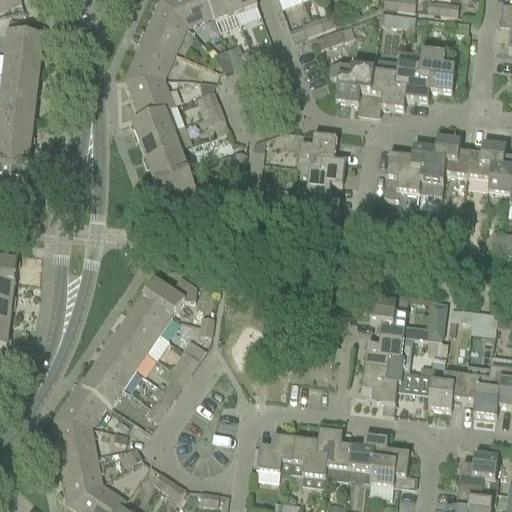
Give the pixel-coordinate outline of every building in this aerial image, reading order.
[(0,0),(0,17),(21,9),(17,0),(0,0)] [(204,0),(175,0),(160,6),(187,34),(213,24),(214,25),(204,0)] [(236,21),(227,0),(204,0),(214,25),(215,28),(236,21)] [(251,0),(227,0),(236,21),(257,13),(251,0)] [(398,4),(396,16),(405,17),(407,5),(398,4)] [(414,18),(416,6),(407,5),(405,17),(414,18)] [(187,34),(160,6),(142,45),(175,60),(187,34)] [(441,10),(439,21),(448,23),(450,11),(441,10)] [(457,24),(458,12),(450,11),(448,23),(457,24)] [(511,12),(502,11),(500,22),(511,23),(511,12)] [(330,20),(310,27),(315,40),(323,37),(335,32),(330,20)] [(391,21),(390,32),(401,34),(403,23),(391,21)] [(413,35),(415,24),(403,23),(401,34),(413,35)] [(41,65),(43,43),(35,42),(37,30),(9,27),(5,61),(41,65)] [(302,32),(290,36),(294,47),(306,43),(315,40),(310,27),(301,31),(302,32)] [(464,41),(465,31),(456,30),(455,40),(464,41)] [(340,37),(314,46),(317,53),(318,58),(344,48),(340,37)] [(163,87),(175,60),(142,45),(125,85),(163,87)] [(262,65),(258,54),(249,57),(254,68),(262,65)] [(254,68),(249,57),(241,60),(245,71),(254,68)] [(38,86),(41,65),(5,61),(3,82),(38,86)] [(452,100),(455,77),(443,75),(445,64),(421,61),(420,72),(419,84),(430,86),(429,97),(452,100)] [(420,72),(397,69),(396,80),(395,93),(406,94),(405,106),(427,109),(429,97),(430,86),(419,84),(420,72)] [(360,100),(371,101),(374,78),(331,72),(330,85),(338,86),(335,108),(358,111),(360,100)] [(396,80),(374,78),(371,101),(382,103),(380,114),(403,117),(405,106),(406,94),(395,93),(396,80)] [(36,108),(38,86),(3,82),(0,104),(36,108)] [(163,87),(125,85),(140,126),(165,116),(165,118),(174,114),(163,87)] [(0,125),(33,129),(36,108),(0,104),(0,125)] [(221,119),(218,110),(207,114),(210,123),(221,119)] [(165,116),(140,126),(131,129),(139,150),(172,137),(165,118),(165,116)] [(224,127),(221,119),(210,123),(213,131),(224,127)] [(0,147),(31,151),(33,129),(0,125),(0,147)] [(180,157),(172,137),(139,150),(147,170),(180,157)] [(334,168),(337,145),(314,142),(312,154),(300,152),(297,175),(309,177),(309,176),(321,178),(323,167),(334,168)] [(437,145),(435,156),(436,156),(434,168),(445,169),(444,181),(444,182),(466,184),(469,161),(459,159),(460,148),(437,145)] [(0,168),(28,172),(31,151),(0,147),(0,168)] [(480,162),(469,161),(466,184),(489,187),(491,175),(502,177),(503,165),(504,165),(505,154),(482,151),(480,162)] [(436,156),(435,156),(413,153),(411,165),(412,165),(410,176),(421,178),(420,190),(419,201),(441,204),(444,182),(444,181),(445,169),(434,168),(436,156)] [(188,177),(180,157),(147,170),(154,190),(188,177)] [(252,158),(251,170),(263,172),(264,160),(252,158)] [(245,170),(246,161),(234,160),(233,168),(245,170)] [(420,190),(421,178),(410,176),(412,165),(411,165),(389,162),(383,205),(394,206),(397,207),(398,199),(419,201),(420,190)] [(511,166),(504,165),(503,165),(502,177),(491,175),(489,187),(487,199),(510,202),(511,189),(511,166)] [(345,169),(334,168),(323,167),(321,178),(309,176),(309,177),(306,199),(329,202),(331,191),(342,193),(345,169)] [(25,194),(28,172),(0,168),(0,202),(12,204),(13,193),(25,194)] [(244,179),(245,170),(233,168),(232,177),(244,179)] [(261,184),(263,172),(251,170),(249,182),(261,184)] [(196,198),(188,177),(154,190),(162,211),(196,198)] [(258,206),(259,194),(249,192),(247,204),(258,206)] [(328,213),(329,202),(306,199),(303,222),(314,223),(312,234),(336,238),(340,215),(328,213)] [(460,235),(461,224),(450,222),(448,233),(460,235)] [(472,236),(473,225),(461,224),(460,235),(472,236)] [(414,240),(412,253),(421,254),(423,237),(414,236),(414,240)] [(412,253),(414,240),(390,237),(389,249),(389,250),(412,253)] [(502,261),(505,240),(493,239),(490,259),(502,261)] [(511,241),(505,240),(502,261),(511,262),(511,241)] [(0,264),(0,286),(14,288),(17,266),(0,264)] [(171,298),(155,286),(142,305),(172,325),(184,308),(185,308),(195,309),(196,295),(180,284),(171,298)] [(0,308),(12,310),(14,288),(0,286),(0,308)] [(172,325),(142,305),(130,322),(160,343),(172,325)] [(381,331),(379,342),(403,345),(408,309),(395,307),(395,309),(372,306),(369,330),(381,331)] [(0,330),(9,331),(12,310),(0,308),(0,330)] [(432,310),(427,346),(442,348),(447,312),(432,310)] [(460,317),(459,328),(471,330),(473,319),(460,317)] [(471,330),(470,340),(494,343),(496,333),(497,322),(486,320),(478,319),(473,319),(471,330)] [(160,343),(130,322),(118,340),(147,360),(160,343)] [(212,335),(213,326),(202,325),(200,334),(212,335)] [(0,352),(6,353),(9,331),(0,330),(0,352)] [(211,344),(212,335),(200,334),(199,342),(211,344)] [(147,360),(118,340),(106,358),(135,378),(147,360)] [(399,379),(403,345),(379,342),(378,353),(367,352),(364,375),(387,378),(399,379)] [(429,348),(427,360),(438,362),(440,350),(429,348)] [(135,378),(106,358),(94,375),(123,395),(135,378)] [(193,376),(198,369),(182,358),(177,366),(193,376)] [(123,395),(94,375),(82,393),(111,413),(123,395)] [(429,403),(430,392),(431,384),(419,382),(419,381),(399,379),(387,378),(364,375),(361,398),(372,399),(371,410),(383,412),(382,422),(393,423),(396,399),(429,403)] [(186,387),(170,376),(165,384),(181,394),(186,387)] [(511,390),(511,391),(511,383),(511,378),(490,376),(488,387),(489,387),(487,399),(498,401),(497,412),(511,414),(511,390)] [(452,407),(463,408),(466,384),(443,381),(442,393),(430,392),(429,403),(427,415),(451,418),(452,407)] [(487,399),(489,387),(488,387),(466,384),(463,408),(474,409),(473,421),(496,424),(497,412),(498,401),(487,399)] [(111,413),(82,393),(78,390),(53,427),(91,436),(90,435),(106,412),(110,414),(111,413)] [(169,412),(173,404),(164,398),(159,405),(169,412)] [(156,430),(161,422),(151,416),(146,423),(156,430)] [(96,463),(91,436),(53,427),(61,470),(96,463)] [(349,478),(352,454),(341,453),(342,441),(319,438),(317,450),(318,450),(316,461),(328,463),(326,475),(349,478)] [(281,468),(292,470),(295,447),(272,444),(271,455),(259,454),(256,478),(280,481),(281,468)] [(363,455),(352,454),(349,478),(363,480),(361,491),(369,492),(371,481),(373,468),(384,470),(385,458),(386,458),(387,447),(364,444),(363,455)] [(318,450),(317,450),(295,447),(292,470),(291,482),(325,486),(326,475),(328,463),(316,461),(318,450)] [(408,461),(386,458),(385,458),(384,470),(373,468),(371,481),(369,492),(393,495),(394,483),(406,484),(408,461)] [(495,488),(497,465),(474,462),(472,474),(461,472),(458,495),(496,500),(498,488),(495,488)] [(70,511),(101,492),(96,463),(61,470),(69,511),(70,511)] [(160,495),(167,485),(160,480),(153,490),(160,495)] [(168,500),(175,490),(167,485),(160,495),(168,500)] [(123,511),(126,508),(101,492),(70,511),(123,511)] [(495,508),(496,500),(458,495),(456,511),(491,511),(492,511),(495,508)] [(205,511),(208,511),(210,500),(201,499),(200,511),(205,511)] [(217,511),(219,502),(210,500),(208,511),(217,511)]
